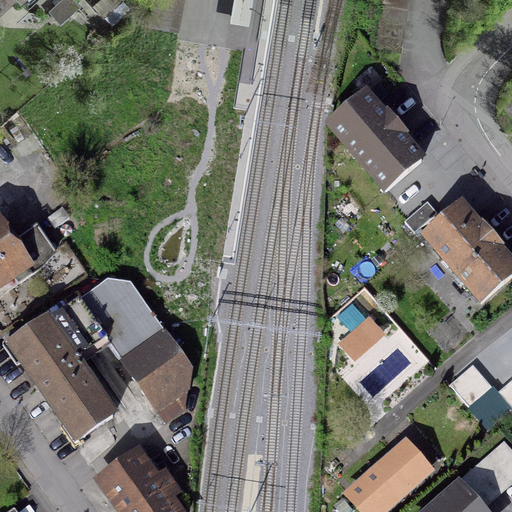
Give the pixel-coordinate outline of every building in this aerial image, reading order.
[(176,32),(181,0),(152,0),(148,27),(176,32)] [(378,0),(371,49),(400,54),(407,10),(408,0),(378,0)] [(384,120),(383,121),(363,98),(328,129),(384,195),(420,164),(400,141),(402,140),(393,130),(384,120)] [(435,217),(426,206),(405,224),(414,235),(435,217)] [(480,231),(479,232),(459,209),(423,240),(480,305),(511,277),(511,270),(496,252),(497,251),(489,241),(480,231)] [(11,247),(0,231),(0,287),(1,287),(6,283),(11,288),(5,292),(6,293),(39,271),(53,256),(35,231),(11,247)] [(46,325),(9,350),(75,445),(112,419),(74,364),(86,356),(99,375),(119,362),(163,426),(181,414),(188,372),(158,329),(137,299),(129,286),(84,279),(36,311),(46,325)] [(355,365),(386,338),(370,318),(338,345),(355,365)] [(511,458),(503,449),(458,488),(477,510),(511,479),(511,458)] [(134,459),(101,483),(120,511),(171,511),(165,503),(176,495),(164,478),(153,485),(134,459)] [(393,459),(359,488),(379,511),(383,511),(415,484),(393,459)] [(479,511),(477,510),(458,488),(430,511),(479,511)]
